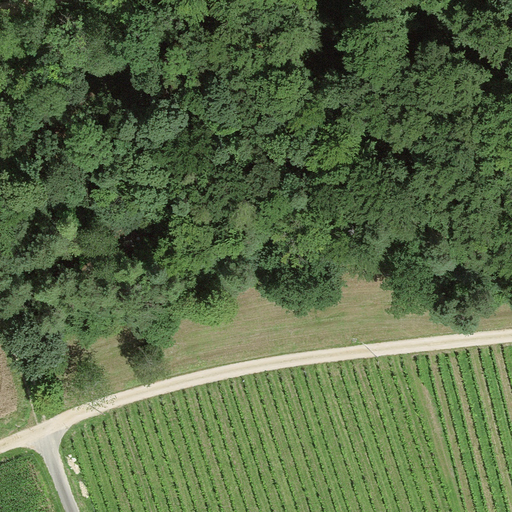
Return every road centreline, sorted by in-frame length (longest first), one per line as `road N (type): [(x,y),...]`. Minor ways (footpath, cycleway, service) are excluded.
road 1 (track): [(0,447),(70,414),(204,376),(511,335)]
road 2 (track): [(0,158),(198,0)]
road 3 (track): [(67,511),(0,307)]
